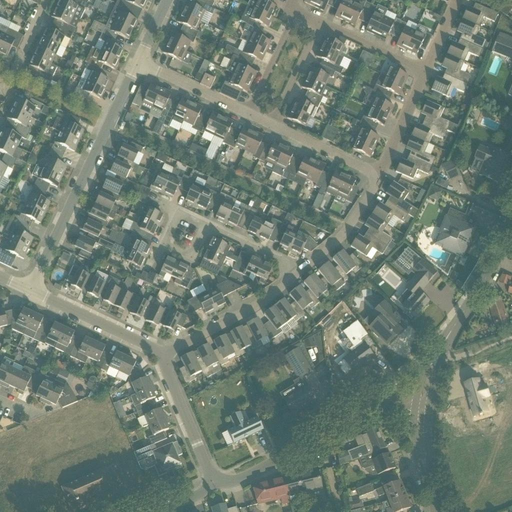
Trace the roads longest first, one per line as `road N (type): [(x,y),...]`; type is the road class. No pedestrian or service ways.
road 1 (residential): [(29,290),(138,62)]
road 2 (residential): [(214,488),(355,405),(420,409)]
road 3 (tertiary): [(420,409),(511,206)]
road 4 (residential): [(157,355),(300,270)]
road 5 (residential): [(214,488),(157,355)]
road 6 (residential): [(157,355),(29,290)]
road 7 (residential): [(300,270),(357,216),(378,176)]
road 8 (residential): [(378,176),(268,125)]
